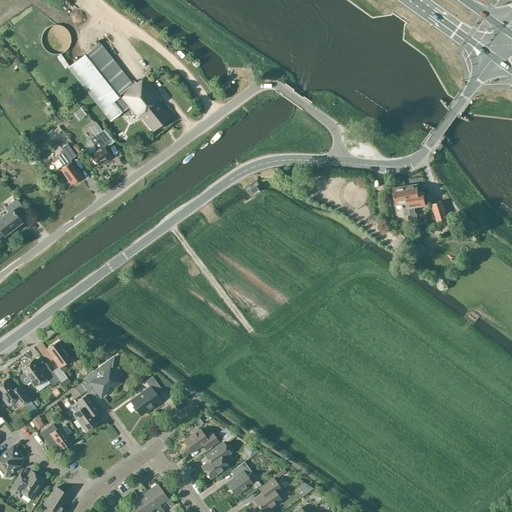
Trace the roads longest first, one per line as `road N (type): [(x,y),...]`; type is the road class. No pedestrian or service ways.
road 1 (tertiary): [(0,348),(249,168),(339,162)]
road 2 (unclassified): [(0,276),(255,88),(272,83),(283,91)]
road 3 (tertiary): [(339,162),(414,162),(491,57)]
road 4 (track): [(97,0),(164,51),(218,115)]
